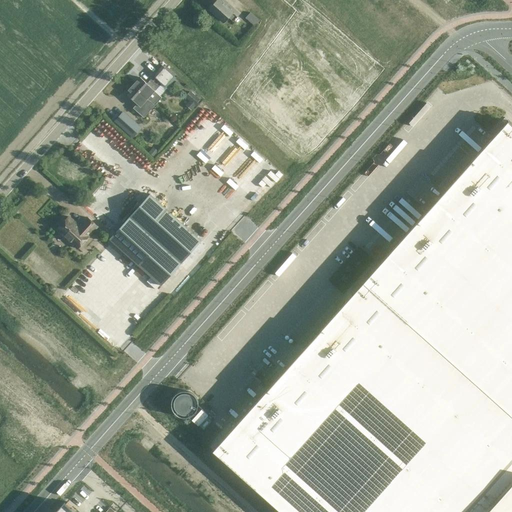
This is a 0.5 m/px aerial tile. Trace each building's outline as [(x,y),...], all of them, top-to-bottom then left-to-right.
[(233,21),(238,16),(233,12),(233,11),(220,0),(217,0),(210,9),(224,22),(228,17),(233,21)] [(245,17),(255,26),(260,20),(250,12),(245,17)] [(164,85),(169,80),(158,70),(153,76),(164,85)] [(139,77),(132,85),(155,104),(162,96),(154,90),(157,87),(149,80),(146,83),(139,77)] [(180,92),(184,87),(177,81),(173,86),(180,92)] [(155,104),(132,85),(126,93),(137,103),(134,107),(144,116),(155,104)] [(195,106),(201,100),(190,91),(184,97),(189,101),(185,105),(191,110),(195,105),(195,106)] [(125,123),(117,116),(114,120),(122,127),(125,123)] [(280,375),(213,450),(282,511),(511,511),(511,123),(508,120),(447,188),(381,262),(346,301),(280,375)] [(201,240),(149,193),(109,238),(161,285),(201,240)] [(68,216),(57,229),(78,248),(90,235),(89,235),(97,226),(87,217),(79,226),(79,225),(78,226),(75,224),(76,223),(68,216)] [(179,390),(171,399),(172,410),(180,417),(188,417),(191,420),(197,425),(198,426),(199,426),(199,425),(208,416),(208,415),(208,414),(198,405),(198,397),(190,390),(179,390)] [(77,511),(72,507),(71,508),(65,502),(55,511),(77,511)]
